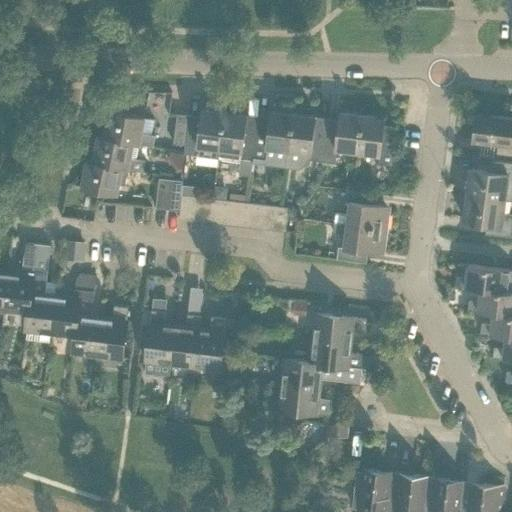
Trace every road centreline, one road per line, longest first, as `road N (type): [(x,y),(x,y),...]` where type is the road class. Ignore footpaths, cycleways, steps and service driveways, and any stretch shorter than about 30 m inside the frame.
road 1 (tertiary): [(443,69),(33,60),(0,51)]
road 2 (residential): [(417,287),(280,271),(257,248),(15,223)]
road 3 (residential): [(417,287),(443,69)]
road 4 (residential): [(492,429),(417,287)]
road 5 (residential): [(492,429),(365,415)]
